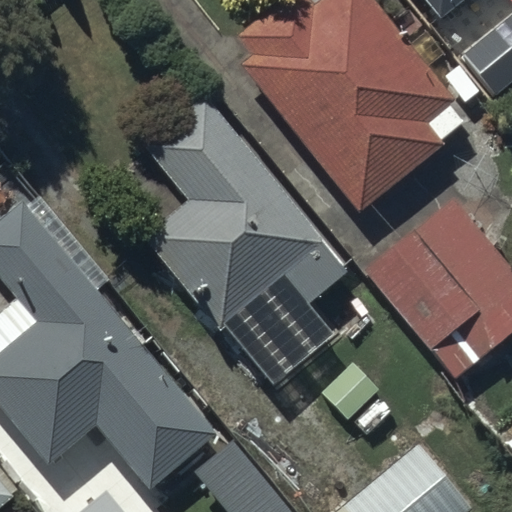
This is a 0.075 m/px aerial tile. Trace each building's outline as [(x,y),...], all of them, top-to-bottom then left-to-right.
[(249,59),(237,69),(356,218),(441,152),(437,147),(462,127),(448,110),(453,106),(369,0),(289,0),(237,43),(249,59)] [(511,0),(414,0),(463,62),(440,80),(464,111),(487,93),(493,100),(511,84),(511,0)] [(347,277),(202,100),(140,151),(186,206),(140,244),(217,338),(224,332),(268,386),(362,308),(341,282),(347,277)] [(511,334),(511,278),(452,205),(363,276),(454,383),(511,334)] [(0,419),(44,473),(94,432),(146,494),(213,438),(20,207),(0,223),(0,287),(32,327),(0,353),(0,419)] [(212,465),(213,467),(250,511),(295,511),(237,445),(212,465)] [(470,511),(417,447),(338,511),(470,511)] [(0,509),(12,500),(0,485),(0,509)] [(114,511),(102,497),(84,511),(114,511)]
